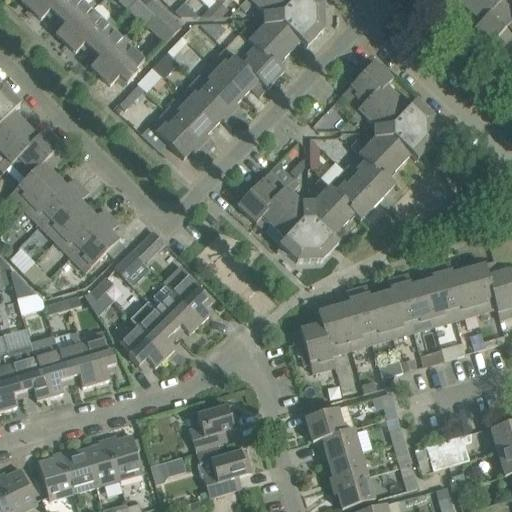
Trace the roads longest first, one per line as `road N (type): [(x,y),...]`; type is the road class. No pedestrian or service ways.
road 1 (residential): [(386,30),(188,231),(1,28)]
road 2 (residential): [(299,511),(259,382),(236,370),(0,457)]
road 3 (residential): [(511,151),(386,30)]
